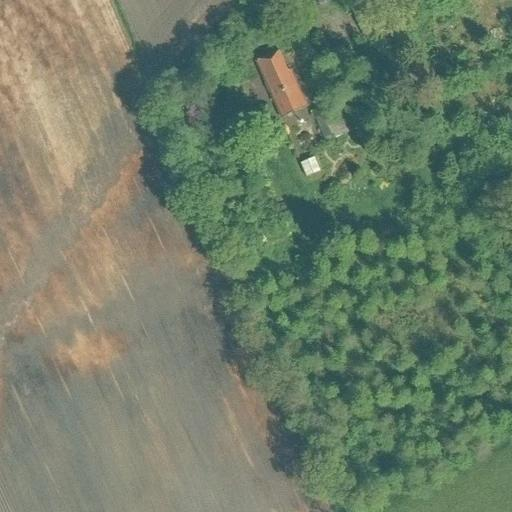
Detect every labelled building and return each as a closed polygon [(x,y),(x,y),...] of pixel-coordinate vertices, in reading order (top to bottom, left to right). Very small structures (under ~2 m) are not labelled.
[(468,0),(475,12),(493,2),(491,0),(468,0)] [(375,2),(354,11),(361,28),(383,19),(375,2)] [(281,51),(256,62),(281,118),(308,106),(292,70),(290,71),(281,51)] [(345,100),(315,113),(325,139),(336,135),(336,137),(357,128),(345,100)] [(301,177),(318,171),(313,156),(295,162),(301,177)]
